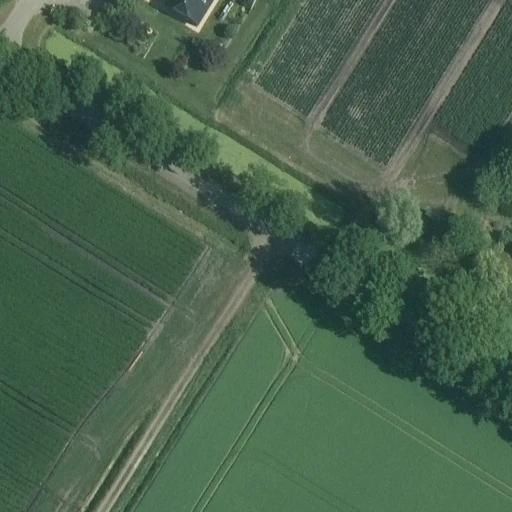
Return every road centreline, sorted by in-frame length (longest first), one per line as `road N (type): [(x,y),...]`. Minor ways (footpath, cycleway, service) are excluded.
road 1 (unclassified): [(511,383),(0,61)]
road 2 (track): [(275,234),(98,511)]
